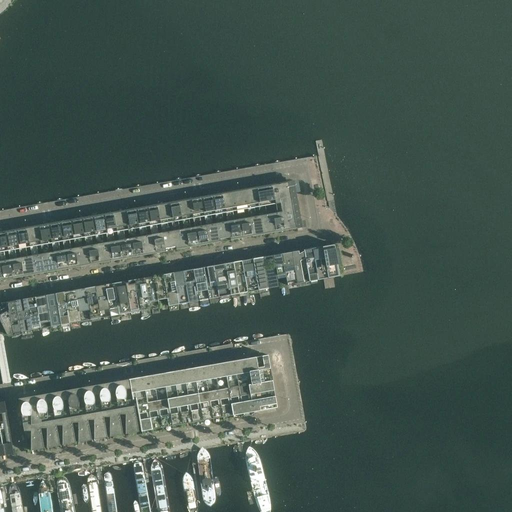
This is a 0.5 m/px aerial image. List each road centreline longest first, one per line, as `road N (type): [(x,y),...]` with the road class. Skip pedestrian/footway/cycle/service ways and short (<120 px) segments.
road 1 (residential): [(0,227),(303,172),(315,238),(0,293)]
road 2 (residential): [(9,393),(284,344),(296,416),(22,466)]
road 3 (trunk): [(0,119),(334,60),(511,41)]
road 4 (trunk): [(511,19),(354,35),(0,96)]
